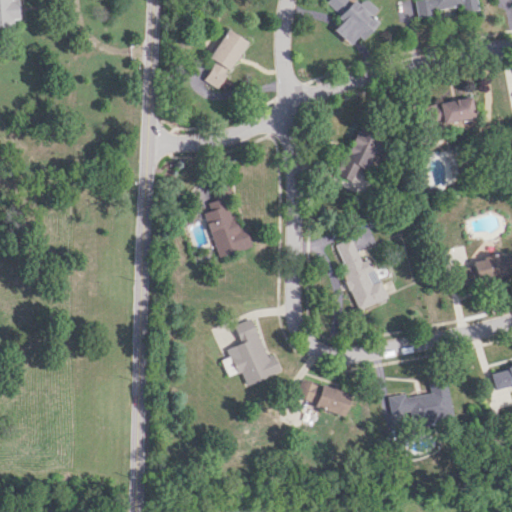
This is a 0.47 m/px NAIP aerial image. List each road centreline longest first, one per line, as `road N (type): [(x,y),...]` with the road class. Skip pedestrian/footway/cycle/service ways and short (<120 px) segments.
road 1 (tertiary): [(150,0),(134,511)]
road 2 (residential): [(511,44),(325,89),(213,137),(147,139)]
road 3 (residential): [(285,0),(292,309),(301,334),(329,355)]
road 4 (residential): [(511,317),(329,355)]
